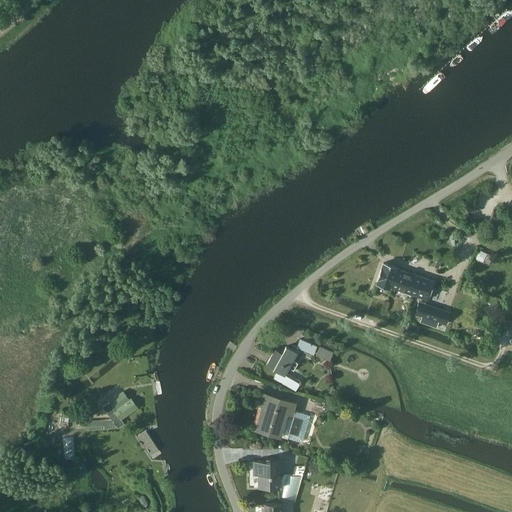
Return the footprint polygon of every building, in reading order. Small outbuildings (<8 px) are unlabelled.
[(497,234),(504,215),(504,214),(493,210),(485,230),(497,234)] [(430,264),(437,267),(442,256),(435,253),(430,264)] [(382,263),(375,283),(388,287),(393,288),(408,293),(420,297),(419,302),(418,301),(414,313),(421,315),(419,321),(435,326),(437,321),(444,323),(448,312),(424,304),(425,299),(426,299),(432,280),(415,275),(394,268),(395,267),(382,263)] [(483,315),(485,326),(493,324),(491,314),(483,315)] [(316,346),(299,338),(296,346),(300,348),(299,350),(310,355),(311,352),(313,353),(316,346)] [(300,381),(284,372),(295,352),(285,346),(281,353),(274,349),(266,364),(277,371),(273,378),(295,390),(300,381)] [(316,354),(329,360),(333,353),(319,347),(316,354)] [(87,429),(117,427),(123,422),(120,418),(136,407),(130,398),(128,400),(122,391),(102,406),(112,419),(86,421),(87,429)] [(262,393),(258,404),(265,406),(258,429),(283,436),(302,442),(310,415),(294,410),(293,416),(290,416),(291,410),(294,402),(262,393)] [(146,430),(140,434),(154,457),(160,453),(146,430)] [(63,438),(65,459),(74,458),(73,437),(63,438)] [(252,460),(252,462),(253,474),(258,474),(258,488),(278,487),(278,457),(268,458),(268,460),(252,460)] [(138,498),(143,507),(148,505),(144,495),(138,498)] [(279,511),(280,503),(264,503),(263,511),(279,511)]
